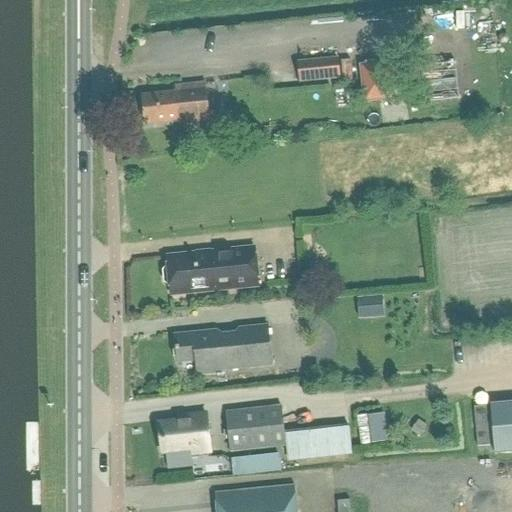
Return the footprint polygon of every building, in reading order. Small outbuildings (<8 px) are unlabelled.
[(297,64),(299,83),(339,79),(337,59),(297,64)] [(391,97),(390,85),(388,64),(361,67),(365,100),(391,97)] [(145,126),(208,120),(204,84),(175,87),(175,93),(142,96),(145,126)] [(169,285),(170,296),(258,287),(254,248),(166,257),(167,268),(166,268),(163,272),(164,282),(168,285),(169,285)] [(357,298),(358,320),(368,319),(384,318),(382,296),(357,298)] [(271,366),(267,326),(237,329),(235,333),(221,334),(218,331),(174,336),(177,364),(196,362),(197,374),(271,366)] [(511,402),(490,404),(494,455),(511,453),(511,402)] [(285,447),(281,407),(225,413),(229,453),(285,447)] [(181,455),(209,452),(205,415),(186,418),(186,422),(160,425),(163,453),(181,451),(181,455)] [(230,460),(232,477),(281,472),(279,454),(230,460)] [(296,511),(294,486),(214,494),(216,511),(296,511)]
